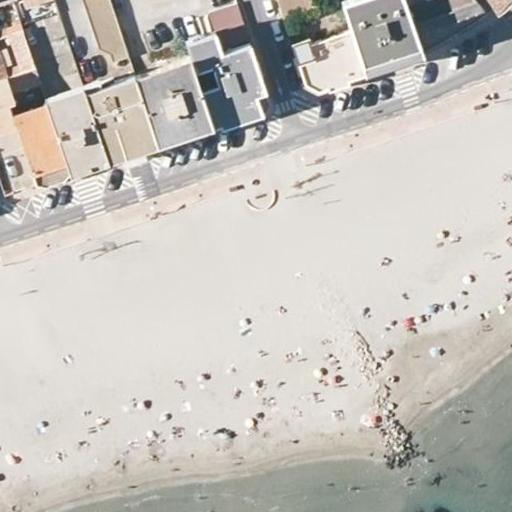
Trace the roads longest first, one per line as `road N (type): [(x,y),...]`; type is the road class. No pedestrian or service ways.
road 1 (residential): [(1,236),(298,136)]
road 2 (residential): [(298,136),(425,90),(511,38)]
road 3 (residential): [(251,0),(298,136)]
